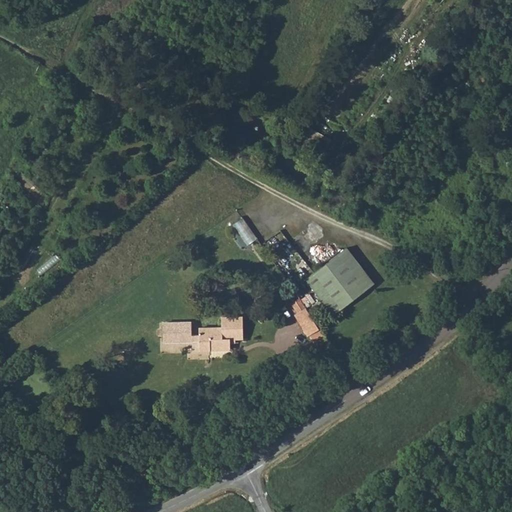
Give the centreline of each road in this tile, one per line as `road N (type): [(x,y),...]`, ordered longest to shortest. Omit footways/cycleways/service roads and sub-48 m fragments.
road 1 (tertiary): [(511,262),(415,351),(243,467)]
road 2 (track): [(266,188),(178,133),(0,43)]
